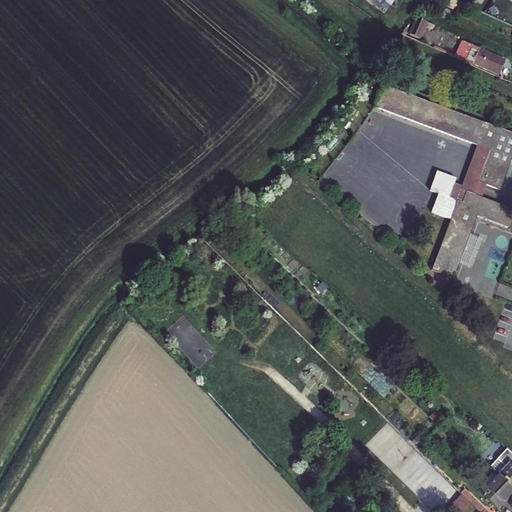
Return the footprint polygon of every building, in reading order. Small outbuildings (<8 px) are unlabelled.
[(360,0),(380,14),(386,6),(385,3),(387,0),(360,0)] [(449,51),(455,34),(413,20),(407,37),(449,51)] [(461,46),(454,63),(471,70),(471,69),(497,81),(504,65),(461,46)] [(511,158),(511,132),(381,86),(373,107),(477,145),(489,149),(478,182),(486,184),(501,190),(511,158)] [(489,149),(477,145),(462,186),(454,183),(449,197),(461,202),(465,191),(482,197),(486,184),(478,182),(489,149)] [(456,178),(437,171),(430,190),(438,193),(430,214),(451,222),(433,271),(455,279),(478,217),(510,229),(511,221),(511,209),(482,197),(465,191),(461,202),(449,197),(454,183),(456,178)] [(493,482),(495,484),(510,497),(511,495),(511,463),(502,454),(492,463),(502,473),(493,482)] [(502,506),(510,497),(495,484),(483,495),(480,493),(476,497),(490,511),(499,511),(503,508),(502,506)] [(465,511),(467,510),(459,502),(448,511),(465,511)]
